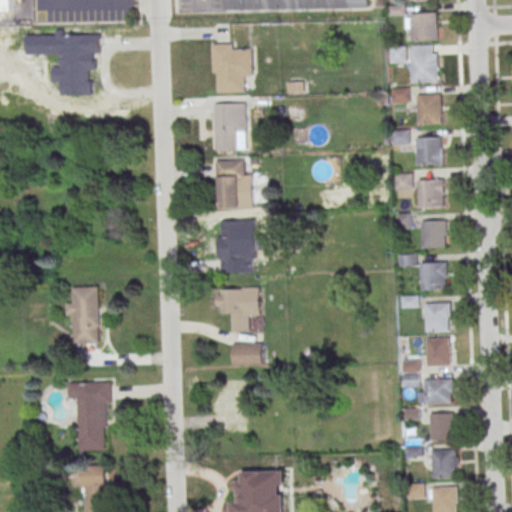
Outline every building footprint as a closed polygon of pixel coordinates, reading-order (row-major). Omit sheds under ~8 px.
[(0,0),(0,12),(13,12),(12,0),(0,0)] [(224,0),(225,11),(370,8),(370,0),(224,0)] [(438,13),(411,13),(411,40),(438,40),(438,13)] [(65,34),(100,33),(100,53),(94,53),(94,70),(91,70),(92,95),(69,96),(69,54),(66,54),(65,34)] [(213,44),(214,72),(218,72),(218,92),(246,92),(246,77),(255,76),(254,48),(234,48),(234,43),(213,44)] [(413,83),(439,83),(439,45),(413,45),(413,83)] [(391,63),(408,63),(408,46),(391,46),(391,63)] [(410,88),(394,88),(394,101),(410,101),(410,88)] [(419,94),(419,124),(443,124),(443,94),(419,94)] [(216,151),(248,151),(248,102),(216,102),(216,151)] [(419,164),(443,164),(443,137),(419,137),(419,164)] [(246,208),(246,160),(218,160),(218,208),(246,208)] [(414,189),(414,173),(397,173),(397,189),(414,189)] [(421,180),(446,180),(447,194),(444,194),(444,206),(422,207),(421,180)] [(225,220),(225,273),(255,273),(255,253),(245,253),(244,220),(225,220)] [(423,221),(448,220),(449,235),(446,235),(446,246),(424,247),(423,221)] [(423,263),(448,262),(449,277),(446,277),(446,289),(424,289),(423,263)] [(101,343),(100,286),(74,287),(74,301),(68,301),(68,315),(75,315),(76,344),(101,343)] [(261,287),(219,287),(219,311),(231,311),(231,332),(251,332),(251,316),(262,316),(261,287)] [(427,303),(452,303),(453,317),(450,317),(450,329),(427,330),(427,303)] [(428,339),(454,338),(454,353),(452,353),(452,364),(429,365),(428,339)] [(233,364),(264,364),(264,343),(233,343),(233,364)] [(455,403),(455,378),(421,379),(421,360),(405,360),(405,386),(420,386),(421,403),(455,403)] [(80,401),(80,450),(111,450),(110,381),(69,382),(70,401),(80,401)] [(227,428),(246,428),(246,381),(227,381),(227,428)] [(431,413),(457,412),(457,427),(454,427),(455,438),(432,439),(431,413)] [(433,449),(459,448),(460,466),(457,466),(457,476),(434,477),(433,449)] [(108,511),(108,465),(84,465),(84,511),(108,511)] [(288,511),(287,470),(245,471),(245,480),(237,480),(237,501),(227,501),(226,511),(288,511)] [(434,511),(434,487),(459,487),(460,501),(457,501),(457,511),(434,511)]
